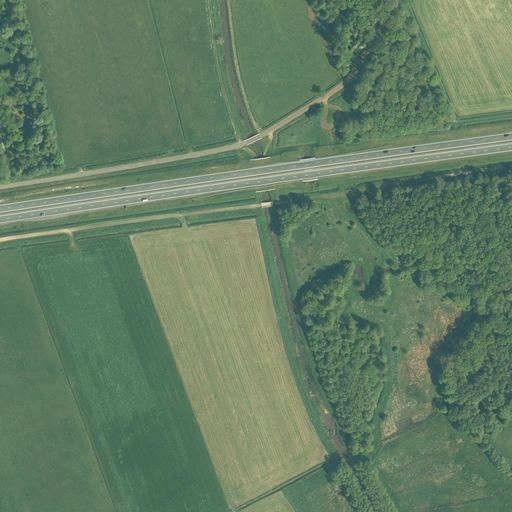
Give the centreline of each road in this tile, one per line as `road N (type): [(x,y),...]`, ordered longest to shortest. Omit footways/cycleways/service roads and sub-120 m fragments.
road 1 (trunk): [(0,219),(511,146)]
road 2 (trunk): [(511,136),(0,209)]
road 3 (unclassified): [(399,0),(345,82),(243,143),(0,186)]
road 4 (track): [(310,511),(299,489),(336,454),(291,344),(259,205)]
road 5 (track): [(273,203),(311,363),(357,456)]
road 6 (track): [(0,240),(259,205)]
road 7 (track): [(273,203),(511,165)]
road 8 (track): [(240,144),(210,0)]
